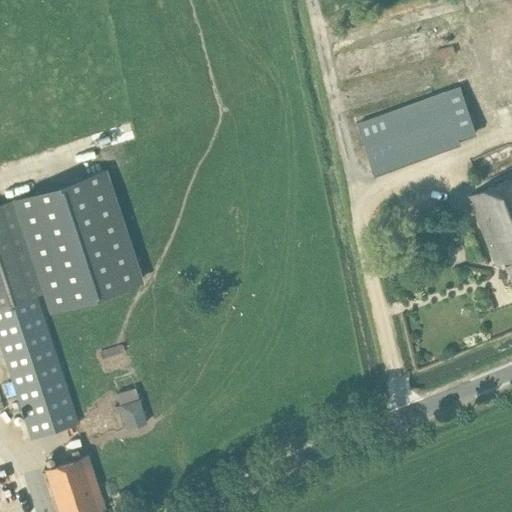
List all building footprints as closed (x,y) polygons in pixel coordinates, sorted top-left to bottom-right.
[(347,0),(335,0),(339,11),(350,7),(347,0)] [(358,122),(374,172),(461,140),(460,138),(477,131),(461,85),(358,122)] [(15,199),(14,200),(44,292),(50,311),(139,281),(102,171),(15,199)] [(511,176),(497,183),(511,219),(511,256),(506,260),(511,274),(511,176)] [(469,195),(489,244),(497,263),(506,260),(511,256),(511,219),(497,183),(469,195)] [(0,203),(0,344),(31,438),(78,423),(42,313),(36,296),(36,295),(44,292),(14,200),(5,202),(0,203)] [(119,404),(114,406),(116,412),(121,410),(123,415),(125,423),(127,429),(146,423),(140,404),(138,399),(134,387),(124,390),(116,393),(117,396),(119,404)] [(44,468),(58,511),(97,511),(104,508),(101,497),(86,454),(44,468)] [(8,474),(0,476),(0,501),(15,497),(8,474)] [(125,490),(118,493),(121,502),(129,500),(125,490)]
